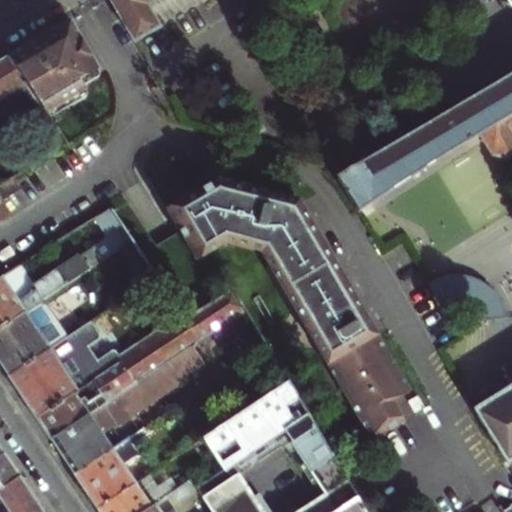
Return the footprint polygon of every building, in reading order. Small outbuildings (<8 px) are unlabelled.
[(109,0),(132,38),(154,25),(145,9),(159,0),(109,0)] [(9,57),(25,82),(40,104),(46,113),(83,91),(77,81),(95,70),(68,22),(9,57)] [(0,96),(25,82),(9,57),(0,62),(0,96)] [(511,76),(434,123),(430,117),(361,157),(365,163),(339,178),(358,211),(429,166),(480,133),(511,114),(511,76)] [(0,129),(40,104),(25,82),(0,96),(0,129)] [(511,114),(480,133),(495,156),(506,159),(511,155),(511,114)] [(0,225),(13,217),(1,199),(21,186),(15,176),(0,185),(0,225)] [(219,179),(166,211),(197,263),(226,245),(259,252),(334,377),(372,440),(406,420),(394,401),(411,390),(384,344),(300,202),(219,179)] [(0,329),(26,312),(132,241),(110,208),(94,218),(106,236),(94,247),(81,256),(78,256),(34,285),(21,265),(0,277),(0,329)] [(481,316),(511,323),(510,312),(508,304),(504,295),(499,289),(491,281),(485,278),(478,274),(469,272),(455,272),(443,275),(430,282),(443,304),(446,300),(452,297),(457,296),(462,296),(468,298),(472,300),(476,303),(479,307),(481,313),(481,316)] [(42,427),(51,441),(200,343),(238,318),(247,313),(233,289),(184,319),(182,316),(120,357),(123,362),(101,376),(93,381),(102,395),(85,406),(76,392),(36,418),(42,427)] [(0,364),(9,378),(66,340),(60,331),(45,341),(26,312),(0,329),(0,364)] [(36,418),(76,392),(93,381),(101,376),(95,369),(84,351),(99,340),(98,335),(90,324),(66,340),(9,378),(17,390),(31,411),(36,418)] [(65,461),(74,476),(113,450),(101,433),(211,361),(200,343),(51,441),(65,461)] [(95,369),(101,376),(123,362),(120,357),(116,351),(113,351),(96,362),(95,369)] [(260,485),(271,501),(335,460),(290,385),(264,401),(267,406),(266,407),(300,459),(260,485)] [(511,387),(475,410),(508,463),(510,462),(511,464),(511,387)] [(87,494),(97,510),(137,484),(126,467),(142,457),(135,447),(150,437),(145,429),(113,450),(74,476),(87,494)] [(190,482),(210,511),(252,511),(257,509),(260,507),(214,438),(209,442),(207,439),(204,441),(218,464),(190,482)] [(0,490),(20,477),(14,468),(4,453),(0,456),(0,490)] [(265,511),(339,511),(358,500),(335,460),(271,501),(260,507),(257,509),(265,511)] [(144,511),(179,490),(172,480),(160,488),(151,475),(137,484),(97,510),(98,511),(144,511)] [(43,511),(34,498),(20,477),(0,490),(0,511),(43,511)] [(210,511),(190,482),(179,490),(144,511),(210,511)] [(365,511),(358,500),(339,511),(365,511)]
